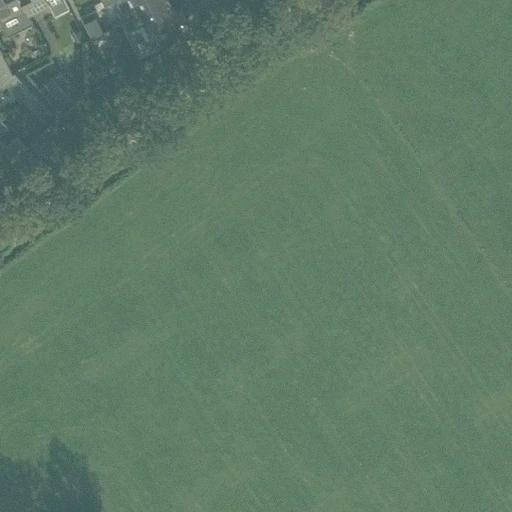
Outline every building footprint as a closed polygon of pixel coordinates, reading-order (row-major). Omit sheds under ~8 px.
[(0,0),(0,27),(3,26),(5,21),(4,19),(23,10),(25,9),(20,0),(0,0)] [(20,0),(25,9),(23,10),(27,16),(50,5),(49,4),(57,0),(20,0)] [(116,13),(121,23),(167,0),(115,0),(121,10),(116,13)] [(167,0),(121,23),(126,34),(144,25),(155,47),(180,35),(174,24),(186,18),(181,9),(174,12),(167,0)] [(96,17),(83,23),(90,38),(103,31),(96,17)] [(80,30),(73,34),(77,42),(84,39),(83,37),(80,30)] [(0,86),(1,88),(5,85),(7,83),(16,75),(14,72),(13,73),(0,48),(0,86)] [(7,83),(5,85),(16,97),(27,87),(22,82),(16,75),(7,83)] [(46,81),(39,88),(40,89),(40,90),(58,109),(65,102),(46,81)] [(31,92),(22,100),(31,110),(40,102),(31,92)] [(0,169),(0,170),(26,147),(15,136),(5,145),(0,140),(0,133),(8,127),(1,119),(0,119),(0,169)]
